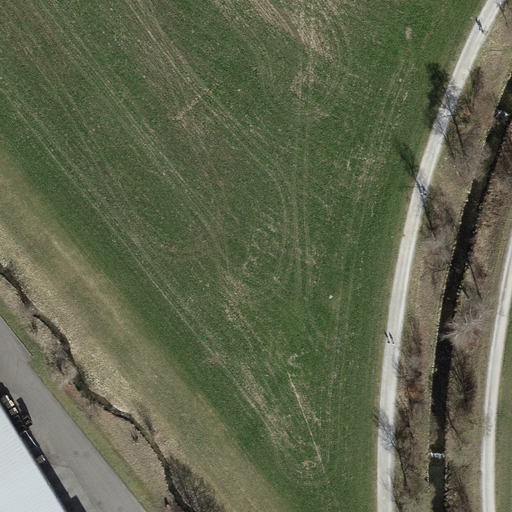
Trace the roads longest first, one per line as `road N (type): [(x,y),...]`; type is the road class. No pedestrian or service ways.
road 1 (track): [(497,0),(434,144),(408,246),(390,371),(386,511)]
road 2 (track): [(488,511),(494,373),(511,262)]
